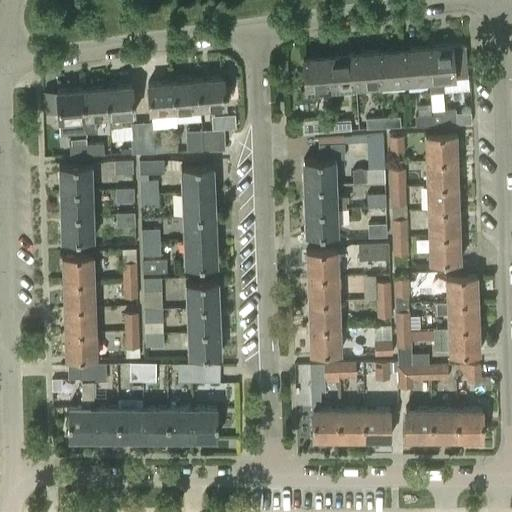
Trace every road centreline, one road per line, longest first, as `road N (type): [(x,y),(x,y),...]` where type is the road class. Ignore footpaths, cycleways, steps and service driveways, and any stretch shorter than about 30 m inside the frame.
road 1 (residential): [(272,476),(265,30)]
road 2 (residential): [(511,416),(497,2)]
road 3 (residential): [(0,67),(265,30)]
road 4 (residential): [(10,477),(272,476)]
road 5 (residential): [(272,476),(511,476)]
road 6 (residential): [(265,30),(497,2)]
road 7 (residential): [(7,336),(0,148)]
road 8 (residential): [(10,477),(7,336)]
